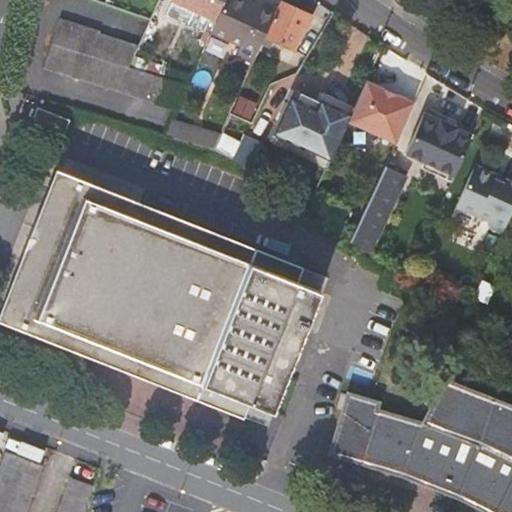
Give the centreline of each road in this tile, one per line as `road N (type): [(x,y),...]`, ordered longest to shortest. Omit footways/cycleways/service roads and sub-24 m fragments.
road 1 (unclassified): [(0,398),(286,511)]
road 2 (residential): [(359,0),(511,94)]
